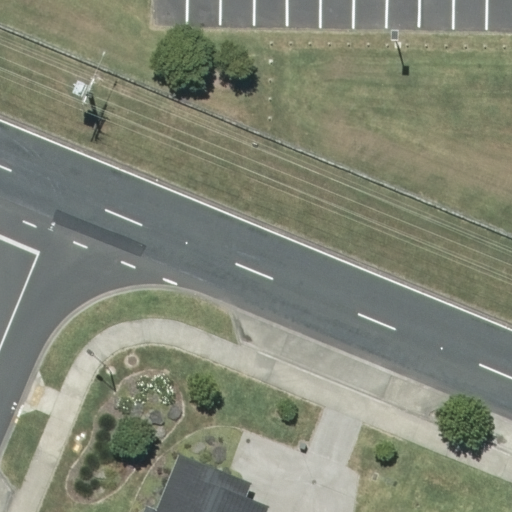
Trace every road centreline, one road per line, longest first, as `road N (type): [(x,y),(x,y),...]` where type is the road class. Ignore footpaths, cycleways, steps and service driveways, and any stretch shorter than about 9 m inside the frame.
road 1 (tertiary): [(61,190),(511,372)]
road 2 (residential): [(0,346),(61,190)]
